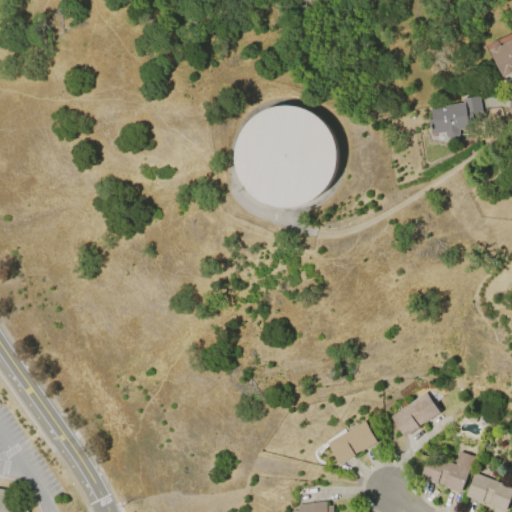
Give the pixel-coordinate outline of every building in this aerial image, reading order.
[(502,41),(511,36),(511,70),(500,76),(487,46),(501,39),(502,41)] [(434,104),(465,100),(464,96),(481,93),(484,109),(471,111),(473,126),(460,128),(461,132),(458,137),(451,138),(448,135),(447,130),(433,132),(430,114),(436,113),(434,104)] [(236,171),(256,202),(280,207),(302,206),(322,193),(334,170),(335,163),(334,141),(319,118),(301,108),(291,106),(270,107),(247,122),(237,140),(235,151),(236,171)] [(390,417),(425,391),(439,412),(425,422),(424,421),(418,425),(419,427),(404,437),(390,417)] [(327,443),(364,421),(377,442),(363,450),(362,449),(356,452),(357,454),(340,464),(327,443)] [(472,456),(461,492),(442,486),(443,485),(436,483),(436,484),(418,478),(426,455),(453,463),(457,451),(472,456)] [(473,473),(511,488),(511,494),(505,511),(488,505),(489,504),(481,501),(481,502),(464,496),(473,473)] [(0,511),(0,486),(7,488),(5,505),(27,508),(26,511),(0,511)] [(333,511),(292,511),(292,510),(298,510),(297,505),(325,501),(326,508),(333,507),(333,511)]
